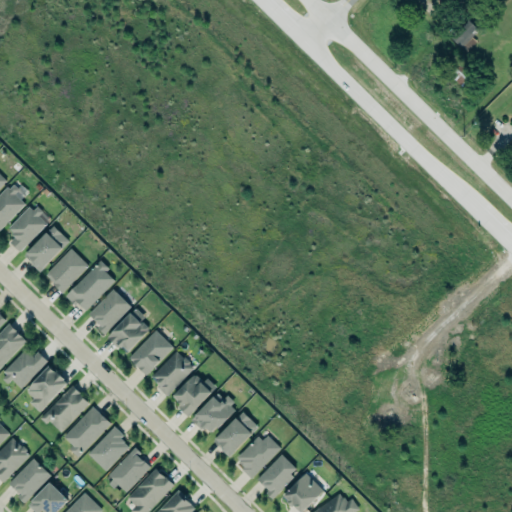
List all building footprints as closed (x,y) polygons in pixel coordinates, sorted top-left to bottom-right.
[(450,37),(466,51),(475,41),(470,36),(478,29),(466,18),(450,37)] [(477,78),(456,56),(443,68),(464,90),(477,78)] [(0,193),(7,186),(10,188),(14,184),(19,189),(15,193),(25,203),(0,228),(0,193)] [(8,226),(29,206),(33,210),(38,206),(43,211),(39,215),(47,223),(20,250),(15,246),(10,241),(15,237),(12,233),(13,231),(8,226)] [(39,271),(51,259),(70,240),(53,224),(46,231),(26,252),(29,256),(28,258),(30,262),(39,271)] [(46,274),(48,272),(48,271),(71,248),(88,264),(62,291),(53,283),(54,282),(46,274)] [(66,295),(75,305),(78,302),(86,310),(115,280),(106,271),(109,268),(101,259),(66,295)] [(89,313),(113,288),(131,306),(104,333),(98,327),(100,324),(89,313)] [(108,336),(117,346),(119,344),(122,347),(124,345),(129,350),(149,329),(149,327),(144,321),(141,321),(145,316),(136,307),(108,335),(108,336)] [(0,332),(0,366),(26,340),(23,337),(23,336),(10,322),(0,332)] [(146,374),(142,370),(139,367),(136,364),(133,361),(130,356),(156,329),(173,346),(160,360),(154,367),(146,374)] [(48,360),(21,388),(12,379),(7,384),(2,378),(6,374),(3,371),(24,349),(26,351),(28,350),(37,359),(43,355),(48,360)] [(166,396),(194,367),(191,363),(190,360),(185,356),(183,355),(177,350),(151,376),(152,378),(156,382),(158,384),(157,386),(166,396)] [(49,365),(54,369),(56,368),(66,378),(64,379),(68,382),(39,411),(30,401),(34,398),(28,392),(27,388),(49,365)] [(188,416),(195,407),(197,408),(217,386),(208,377),(203,381),(198,374),(194,374),(192,376),(173,396),(178,401),(181,403),(183,406),(180,408),(188,416)] [(40,417),(46,423),(49,420),(61,432),(90,402),(73,385),(40,417)] [(192,419),(201,428),(203,426),(205,428),(207,426),(212,431),(217,426),(219,427),(236,409),(232,405),(235,401),(228,394),(224,398),(218,392),(192,419)] [(64,435),(93,406),(110,423),(78,456),(69,447),(73,444),(64,435)] [(216,437),(237,418),(243,411),(259,426),(252,432),(252,433),(229,456),(214,440),(216,437)] [(0,443),(0,423),(10,433),(0,443)] [(88,452),(115,425),(124,435),(122,437),(125,441),(124,442),(129,446),(105,470),(88,452)] [(268,434),(281,447),(251,477),(242,468),(244,467),(239,462),(240,460),(237,457),(258,435),(263,439),(268,434)] [(0,478),(3,481),(30,454),(27,451),(27,448),(24,445),(21,445),(12,437),(0,449),(0,478)] [(150,465),(133,449),(106,478),(124,494),(150,465)] [(257,478),(281,453),(296,468),(291,473),(294,476),(272,498),(266,492),(269,489),(257,478)] [(24,502),(51,475),(34,456),(8,482),(20,493),(17,496),(24,502)] [(133,511),(146,511),(174,484),(156,467),(127,497),(136,505),(131,510),(133,511)] [(301,511),(323,490),(306,472),(284,495),(288,500),(287,501),(292,507),(293,505),(300,511),(301,511)] [(50,481),(69,499),(56,511),(48,511),(44,508),(40,511),(36,511),(28,504),(32,501),(32,500),(50,481)] [(179,489),(156,511),(190,511),(195,507),(187,499),(186,496),(179,489)] [(98,511),(101,509),(83,492),(64,511),(98,511)] [(312,511),(339,492),(342,496),(344,496),(347,500),(352,498),(359,508),(353,511),(312,511)]
